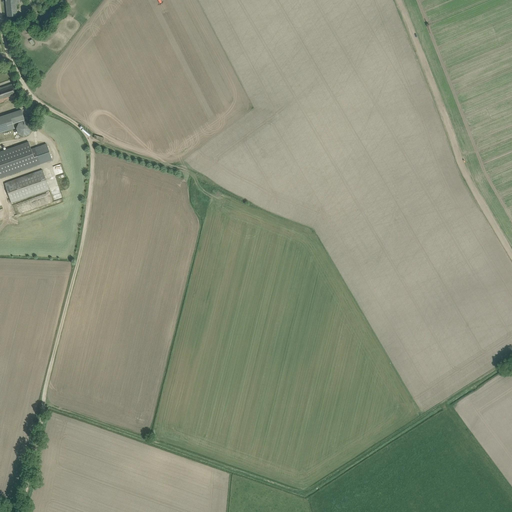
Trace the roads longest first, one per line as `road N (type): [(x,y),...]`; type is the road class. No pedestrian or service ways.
road 1 (track): [(20,511),(93,157),(82,129),(38,101)]
road 2 (track): [(511,254),(464,172),(397,0)]
road 3 (track): [(220,464),(44,402)]
